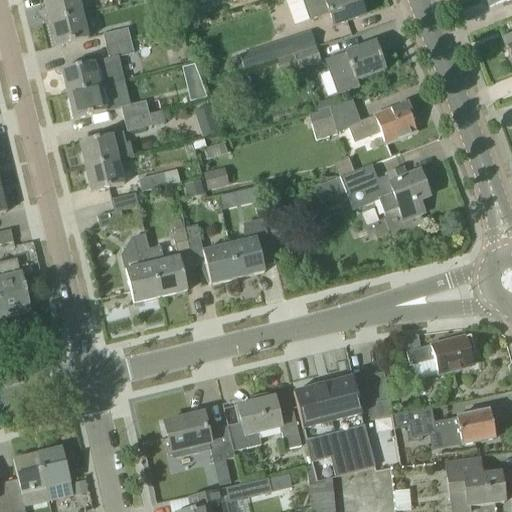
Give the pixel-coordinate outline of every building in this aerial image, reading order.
[(42,0),(48,23),(82,15),(78,0),(42,0)] [(358,0),(299,0),(307,22),(327,15),(331,27),(364,16),(358,0)] [(485,0),(489,8),(508,0),(485,0)] [(82,15),(48,23),(54,48),(88,40),(82,15)] [(127,30),(102,36),(105,48),(130,42),(127,30)] [(287,40),(292,55),(315,48),(310,33),(287,40)] [(511,66),(511,36),(502,40),(508,57),(507,57),(511,67),(511,66)] [(130,42),(105,48),(108,61),(117,58),(133,55),(130,42)] [(336,88),(365,78),(384,71),(374,44),(343,55),(343,56),(327,62),(336,88)] [(244,71),(273,61),(268,46),(238,56),(244,71)] [(320,64),(315,48),(292,55),(276,60),(282,77),(320,64)] [(108,61),(60,71),(66,96),(99,88),(123,82),(117,58),(108,61)] [(178,68),(187,102),(202,98),(193,64),(178,68)] [(105,112),(99,88),(66,96),(72,121),(105,112)] [(120,109),(123,121),(148,115),(145,102),(120,109)] [(346,127),(353,144),(380,134),(384,145),(415,133),(411,123),(414,122),(407,104),(346,127)] [(192,112),(200,139),(217,133),(209,106),(192,112)] [(328,110),(313,115),(307,117),(309,124),(314,140),(335,134),(328,110)] [(148,115),(123,121),(126,132),(126,133),(151,127),(148,115)] [(84,169),(116,161),(113,147),(124,144),(122,133),(78,144),(84,169)] [(90,194),(124,186),(134,183),(128,159),(128,158),(116,161),(84,169),(90,194)] [(378,201),(383,215),(397,210),(402,222),(419,215),(414,203),(428,198),(419,173),(404,179),(401,170),(385,176),(385,178),(375,182),(369,166),(338,178),(312,188),(319,204),(344,194),(351,211),(378,201)] [(203,174),(207,193),(228,189),(225,170),(203,174)] [(162,175),(138,181),(141,194),(166,188),(162,175)] [(110,201),(113,214),(120,212),(138,208),(134,195),(110,201)] [(120,212),(113,214),(96,218),(99,230),(123,224),(120,212)] [(277,219),(263,222),(270,248),(276,246),(274,239),(282,237),(277,219)] [(244,242),(229,245),(236,280),(264,273),(261,264),(273,261),(263,221),(245,225),(244,242)] [(148,251),(159,299),(186,292),(181,270),(192,267),(186,241),(183,229),(171,232),(174,244),(177,258),(162,262),(159,248),(148,251)] [(0,233),(0,246),(12,243),(9,232),(0,233)] [(148,251),(145,237),(132,240),(136,254),(120,257),(124,272),(132,306),(159,299),(148,251)] [(202,252),(198,238),(186,241),(192,267),(204,264),(209,287),(236,280),(229,245),(202,252)] [(23,287),(20,276),(19,276),(16,261),(0,264),(0,304),(4,319),(29,313),(24,295),(26,294),(24,287),(23,287)] [(431,346),(420,349),(417,336),(404,338),(407,353),(405,353),(408,366),(412,365),(433,359),(437,374),(437,375),(473,367),(470,356),(474,355),(469,337),(431,347),(431,346)] [(383,374),(352,380),(363,423),(391,418),(383,374)] [(363,423),(352,380),(351,380),(351,379),(292,394),(311,469),(306,470),(307,486),(331,480),(373,469),(362,424),(363,423)] [(226,428),(232,453),(259,447),(256,436),(279,431),(284,452),(301,448),(290,400),(274,404),(273,399),(270,399),(269,397),(270,397),(270,396),(262,396),(249,399),(249,400),(250,400),(251,404),(235,407),(240,425),(226,428)] [(429,410),(419,412),(405,415),(393,418),(395,430),(409,427),(411,439),(433,434),(434,434),(433,428),(429,410)] [(447,425),(444,426),(447,436),(449,449),(494,440),(488,412),(447,421),(447,425)] [(226,428),(206,433),(202,416),(163,425),(169,447),(162,449),(166,462),(209,451),(212,464),(233,459),(232,453),(226,428)] [(61,450),(37,455),(48,502),(72,496),(61,450)] [(48,502),(37,455),(12,461),(24,508),(48,502)] [(443,464),(445,481),(449,511),(465,511),(465,509),(503,504),(499,474),(481,476),(479,460),(479,459),(443,464)] [(190,511),(185,511),(225,511),(224,503),(270,492),(267,480),(261,481),(187,499),(190,511)] [(333,511),(332,489),(331,480),(307,486),(309,511),(333,511)] [(84,482),(72,485),(74,496),(86,493),(84,482)]
